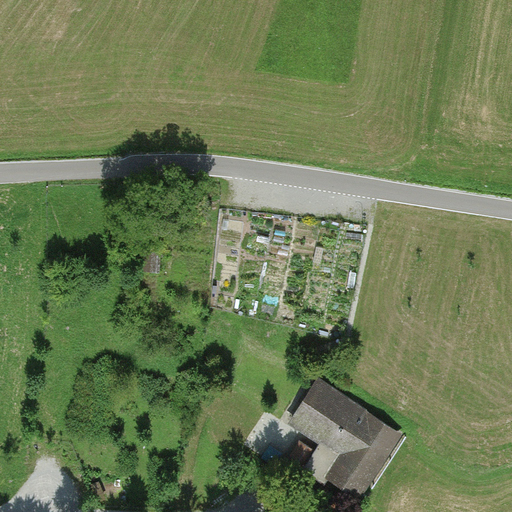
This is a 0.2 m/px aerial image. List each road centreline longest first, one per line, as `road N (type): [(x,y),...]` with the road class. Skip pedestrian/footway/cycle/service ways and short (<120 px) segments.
road 1 (unclassified): [(213,168),(511,216)]
road 2 (residential): [(0,176),(213,168)]
